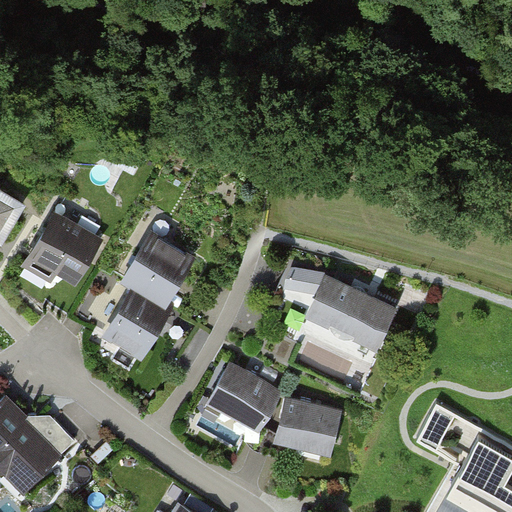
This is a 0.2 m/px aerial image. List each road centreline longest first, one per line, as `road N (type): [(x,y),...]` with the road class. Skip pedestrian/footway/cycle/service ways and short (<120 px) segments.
road 1 (residential): [(259,231),(226,321),(150,441)]
road 2 (residential): [(150,441),(34,344)]
road 3 (residential): [(259,511),(150,441)]
